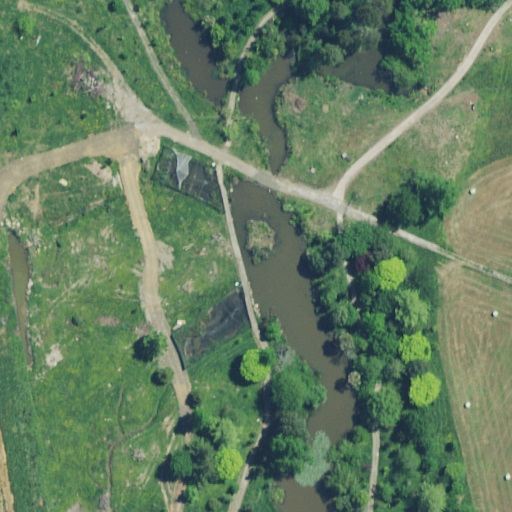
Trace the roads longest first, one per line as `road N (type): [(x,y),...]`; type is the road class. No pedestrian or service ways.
road 1 (primary): [(511,129),(0,269)]
road 2 (track): [(511,278),(348,209)]
